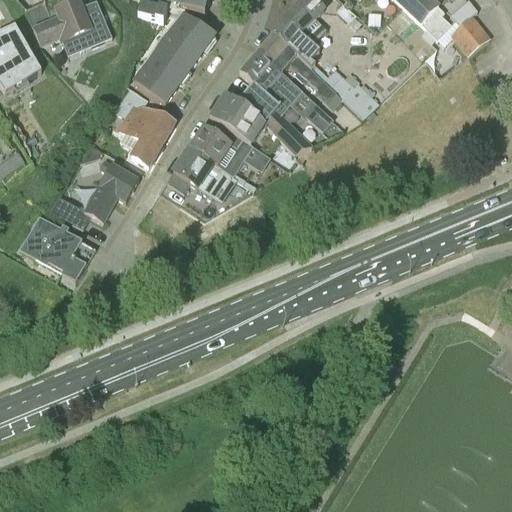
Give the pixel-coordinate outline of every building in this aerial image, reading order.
[(139,0),(142,1),(137,17),(163,26),(166,15),(178,19),(182,22),(133,88),(164,110),(178,91),(175,88),(180,81),(181,81),(182,79),(185,75),(188,77),(203,57),(200,54),(205,47),(206,48),(207,45),(210,41),(213,44),(215,41),(197,28),(201,18),(205,19),(210,4),(206,2),(206,0),(139,0)] [(301,40),(325,16),(309,0),(308,0),(283,25),(272,39),(310,75),(314,70),(310,66),(319,56),(309,47),(301,40)] [(391,0),(390,1),(418,27),(425,34),(435,45),(436,46),(451,31),(441,21),(444,18),(424,0),(423,0),(421,3),(418,0),(391,0)] [(44,6),(25,13),(33,33),(36,40),(35,40),(40,51),(60,42),(62,46),(78,39),(84,55),(112,44),(96,7),(81,13),(78,5),(55,15),(59,23),(54,25),(53,26),(52,26),(44,6)] [(468,6),(451,20),(456,26),(458,29),(459,31),(470,22),(477,17),(475,15),(468,6)] [(368,30),(380,31),(380,20),(368,20),(368,30)] [(355,22),(349,29),(355,34),(361,28),(355,22)] [(468,44),(470,43),(481,35),(470,22),(459,31),(449,38),(460,51),(468,44)] [(0,94),(1,94),(3,99),(14,92),(27,85),(40,77),(14,34),(0,42),(0,94)] [(421,39),(431,49),(435,45),(425,34),(421,39)] [(481,35),(470,43),(468,44),(460,51),(468,62),(489,45),(481,35)] [(289,68),(318,94),(323,88),(323,87),(323,86),(310,75),(272,39),(258,55),(282,77),(289,68)] [(252,89),(236,107),(238,108),(250,117),(253,118),(254,120),(254,118),(266,130),(295,160),(312,152),(282,119),(277,114),(280,110),(279,109),(278,111),(263,98),(281,78),(282,77),(258,55),(239,77),(252,89)] [(331,95),(341,105),(363,125),(379,109),(371,101),(375,98),(371,94),(370,95),(363,88),(360,91),(357,88),(353,93),(334,74),(323,86),(323,87),(323,88),(331,95)] [(144,112),(147,105),(128,90),(128,91),(129,91),(114,115),(126,122),(119,134),(140,147),(131,163),(148,173),(174,129),(144,112)] [(321,106),(332,115),(333,113),(341,105),(331,95),(326,101),(321,106)] [(253,118),(237,108),(225,100),(210,122),(252,150),(266,130),(254,118),(254,120),(253,118)] [(303,120),(322,138),(333,127),(314,108),(303,120)] [(243,147),(243,146),(212,126),(206,135),(203,133),(188,155),(233,183),(252,154),(243,147)] [(39,158),(35,151),(34,150),(33,150),(29,152),(35,161),(39,158)] [(91,150),(80,167),(86,166),(100,163),(100,162),(103,158),(91,150)] [(188,155),(166,188),(184,199),(190,190),(197,194),(218,208),(227,194),(234,184),(233,183),(188,155)] [(125,208),(138,186),(104,166),(99,174),(106,178),(83,216),(57,200),(49,214),(83,234),(91,221),(103,228),(118,204),(125,208)] [(4,167),(0,169),(0,183),(11,176),(4,167)] [(249,201),(243,191),(234,196),(239,206),(249,201)] [(40,221),(20,254),(75,288),(86,270),(72,262),(82,247),(40,221)] [(225,258),(220,248),(220,247),(187,260),(192,271),(225,258)]
